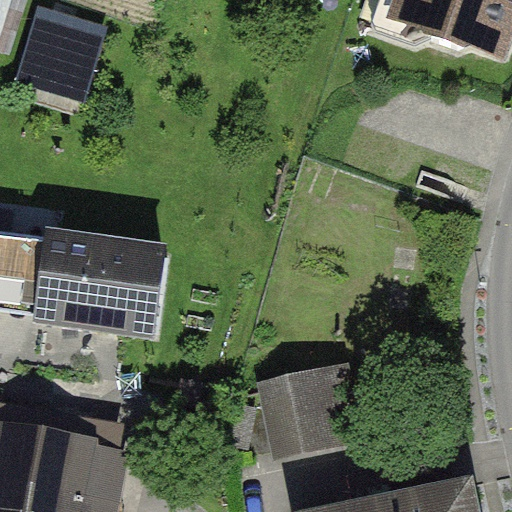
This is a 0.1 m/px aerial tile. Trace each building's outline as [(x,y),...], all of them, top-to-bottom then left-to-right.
[(505,65),(511,44),(511,0),(399,0),(391,27),(505,65)] [(103,35),(55,21),(36,84),(84,99),(103,35)] [(0,234),(0,315),(155,337),(166,259),(0,234)] [(358,437),(343,372),(310,379),(311,384),(270,393),(284,453),(358,437)] [(0,511),(109,511),(110,507),(88,503),(97,455),(0,437),(0,511)] [(477,511),(473,488),(353,511),(477,511)]
